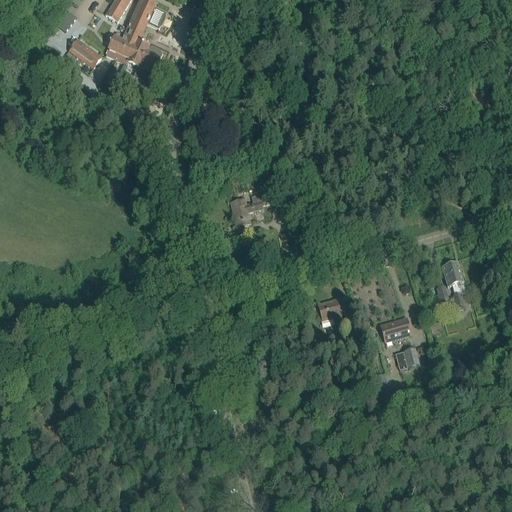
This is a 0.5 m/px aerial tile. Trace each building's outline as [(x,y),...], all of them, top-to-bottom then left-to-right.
[(127,0),(116,0),(106,18),(118,25),(131,2),(127,0)] [(163,56),(139,44),(147,27),(159,32),(167,16),(155,10),(156,7),(142,0),(138,8),(124,39),(117,35),(106,58),(128,68),(129,65),(133,67),(135,68),(135,67),(144,72),(143,74),(146,76),(148,73),(153,76),(157,68),(160,69),(161,65),(159,64),(163,56)] [(77,20),(70,14),(58,29),(65,34),(77,20)] [(101,60),(77,42),(69,53),(94,71),(101,60)] [(251,227),(248,215),(263,212),(261,207),(271,205),(269,195),(252,199),(254,206),(247,208),(245,202),(230,206),(236,230),(251,227)] [(458,266),(442,270),(448,290),(454,288),(455,292),(456,297),(453,297),(457,309),(465,307),(461,295),(466,294),(464,285),(458,266)] [(436,294),(439,308),(447,306),(444,292),(436,294)] [(342,301),(318,308),(322,322),(334,319),(336,326),(343,324),(341,317),(346,315),(342,301)] [(404,322),(381,328),(385,345),(398,342),(398,341),(403,339),(403,340),(411,338),(409,330),(407,331),(404,322)] [(351,349),(358,347),(354,335),(347,337),(351,349)] [(419,367),(415,352),(395,357),(399,373),(419,367)] [(314,425),(310,408),(295,412),(296,414),(289,416),(291,423),(288,423),(289,428),(294,427),(295,432),(308,429),(307,427),(314,425)]
